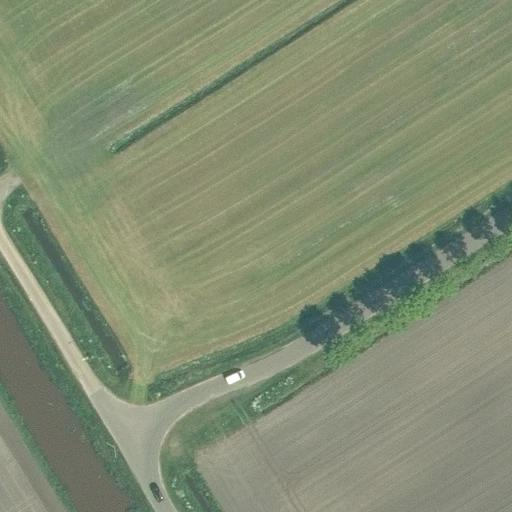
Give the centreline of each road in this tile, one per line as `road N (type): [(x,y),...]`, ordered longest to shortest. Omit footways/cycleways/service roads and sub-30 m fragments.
road 1 (unclassified): [(122,434),(283,357),(511,212)]
road 2 (unclassified): [(122,434),(0,236)]
